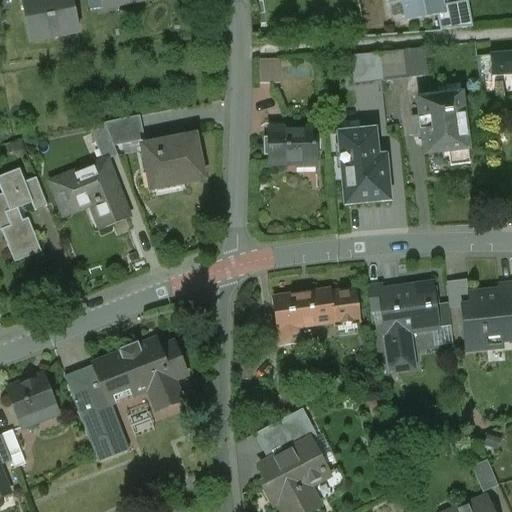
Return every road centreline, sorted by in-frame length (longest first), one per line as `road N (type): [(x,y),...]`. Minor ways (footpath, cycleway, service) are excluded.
road 1 (residential): [(511,243),(230,269)]
road 2 (residential): [(230,269),(237,231),(235,0)]
road 3 (residential): [(230,269),(0,352)]
road 4 (residential): [(230,269),(219,305),(228,511)]
